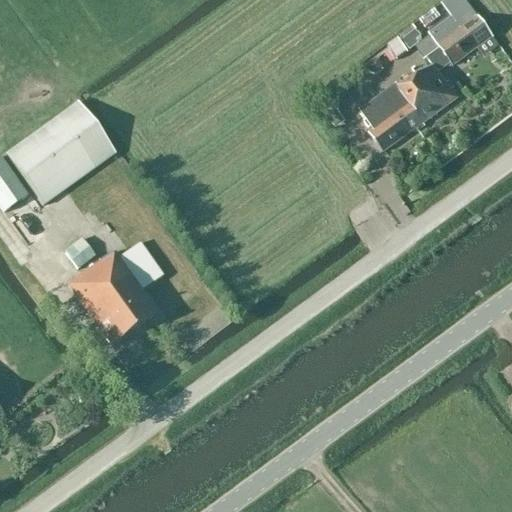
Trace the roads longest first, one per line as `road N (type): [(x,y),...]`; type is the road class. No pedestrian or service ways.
road 1 (unclassified): [(35,511),(511,160)]
road 2 (tertiary): [(223,511),(511,299)]
